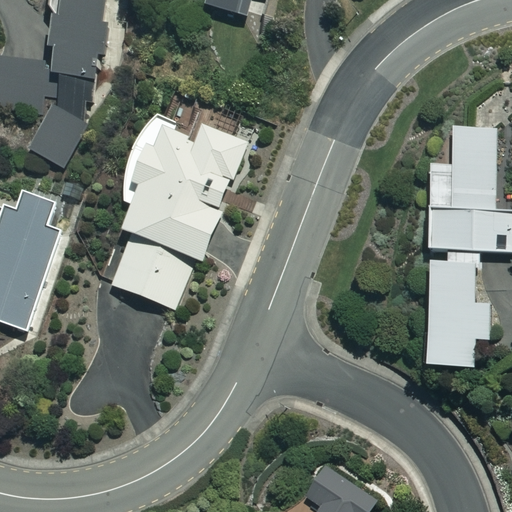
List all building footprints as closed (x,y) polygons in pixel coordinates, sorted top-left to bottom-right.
[(111,0),(53,0),(51,11),(65,14),(52,73),(67,76),(62,101),(91,107),(110,26),(105,25),(111,0)] [(211,0),(210,6),(250,17),(254,0),(211,0)] [(49,65),(1,59),(0,63),(0,109),(43,115),(49,65)] [(89,125),(55,108),(33,151),(66,168),(89,125)] [(201,139),(151,121),(122,200),(138,206),(128,231),(135,233),(116,287),(178,310),(197,259),(206,262),(250,142),(206,126),(201,139)] [(452,262),(436,262),(434,367),(479,368),(479,340),(492,340),(493,304),(479,303),(480,253),(511,253),(511,213),(499,213),(501,129),(459,128),(458,166),(438,166),(437,252),(452,252),(452,262)] [(59,204),(31,195),(24,214),(13,210),(5,235),(0,233),(0,321),(29,332),(63,231),(51,227),(59,204)] [(378,511),(386,502),(332,465),(311,496),(326,506),(322,511),(378,511)]
